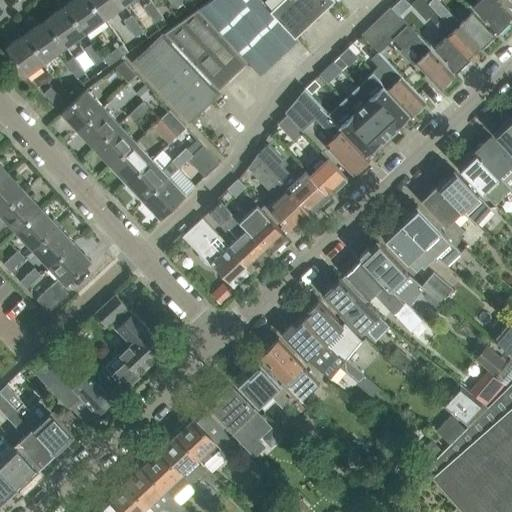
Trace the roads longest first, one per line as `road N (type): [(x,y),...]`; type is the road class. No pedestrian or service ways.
road 1 (residential): [(219,337),(511,64)]
road 2 (residential): [(219,337),(0,103)]
road 3 (residential): [(36,511),(219,337)]
